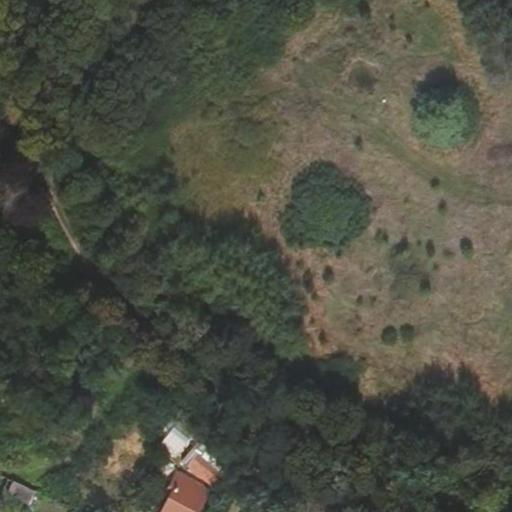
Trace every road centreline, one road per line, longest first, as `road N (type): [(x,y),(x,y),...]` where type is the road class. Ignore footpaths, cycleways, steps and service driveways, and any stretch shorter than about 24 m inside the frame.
road 1 (track): [(465,511),(290,426),(187,352),(88,256),(51,198),(0,40)]
road 2 (track): [(267,410),(142,369),(88,416),(21,403)]
road 3 (track): [(51,198),(123,0)]
